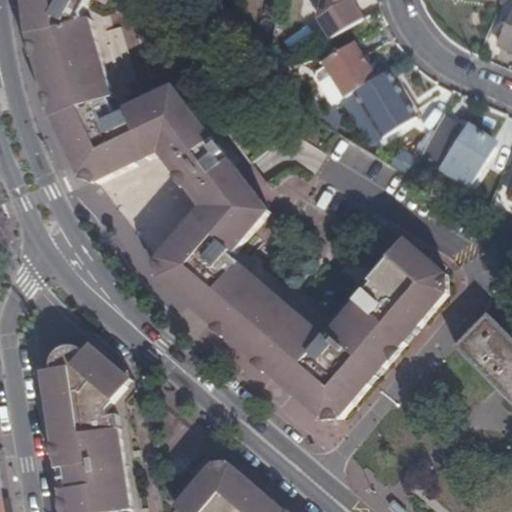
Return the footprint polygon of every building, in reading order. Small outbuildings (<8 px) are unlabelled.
[(24,0),(26,14),(36,13),(39,37),(29,38),(53,121),(53,122),(61,119),(65,129),(58,132),(81,182),(100,189),(161,162),(173,179),(179,175),(195,198),(190,202),(201,218),(159,275),(164,296),(194,323),(200,316),(208,323),(202,330),(274,393),(280,387),(290,396),(284,403),(315,430),(334,429),(398,356),(392,349),(410,328),(417,334),(443,305),(441,282),(399,247),(364,288),(366,290),(323,341),(324,343),(322,346),(221,260),(224,257),(226,259),(261,216),(222,162),(214,166),(209,159),(216,154),(209,143),(202,148),(198,143),(205,138),(167,84),(121,116),(124,120),(116,125),(106,109),(112,107),(92,28),(85,26),(84,19),(93,0),(24,0)] [(124,0),(161,22),(162,15),(150,8),(151,5),(141,0),(124,0)] [(324,0),(320,17),(333,39),(365,19),(353,0),(324,0)] [(36,13),(26,14),(29,38),(39,37),(36,13)] [(511,13),(499,44),(511,49),(511,13)] [(324,61),(347,98),(357,92),(379,79),(355,42),(324,61)] [(379,79),(357,92),(386,138),(419,117),(391,71),(379,79)] [(444,116),(423,157),(471,189),(497,148),(467,129),(466,130),(444,116)] [(53,122),(58,132),(65,129),(61,119),(53,122)] [(408,175),(418,163),(404,152),(395,165),(408,175)] [(173,179),(190,202),(195,198),(179,175),(173,179)] [(200,316),(194,323),(202,330),(208,323),(200,316)] [(511,364),(492,345),(505,331),(489,316),(457,349),(511,403),(511,364)] [(398,356),(417,334),(410,328),(392,349),(398,356)] [(511,338),(505,331),(492,345),(511,364),(511,338)] [(109,410),(130,387),(87,347),(82,345),(76,344),(72,343),(67,344),(64,345),(61,347),(58,350),(55,353),(52,358),(52,363),(52,368),(60,424),(66,422),(68,435),(61,436),(72,511),(120,511),(121,510),(132,508),(119,414),(110,415),(109,410)] [(114,362),(110,357),(92,343),(87,347),(130,387),(136,380),(114,362)] [(72,511),(61,436),(60,424),(52,368),(46,369),(65,502),(66,511),(72,511)] [(274,393),(284,403),(290,396),(280,387),(274,393)] [(289,511),(232,463),(210,465),(175,507),(181,511),(289,511)]
